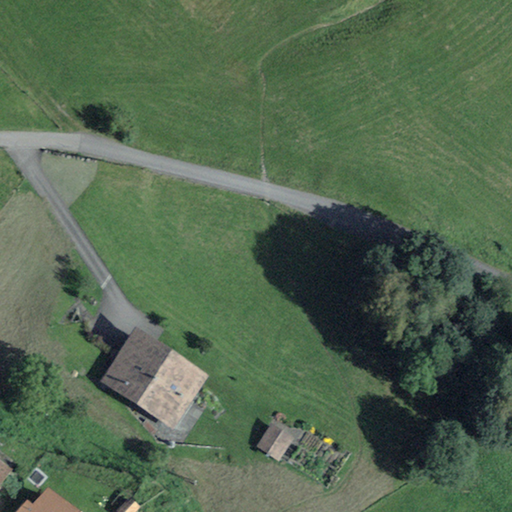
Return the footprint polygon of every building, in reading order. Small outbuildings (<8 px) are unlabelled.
[(53,327),(58,358),(99,387),(117,359),(88,340),(85,321),(53,327)] [(160,326),(118,387),(189,432),(232,373),(160,326)] [(272,429),(261,446),(280,458),(290,444),(287,442),(289,440),(272,429)] [(0,477),(8,466),(0,460),(0,477)] [(72,511),(54,495),(40,511),(34,506),(28,511),(72,511)] [(130,500),(119,511),(133,511),(137,508),(130,500)]
